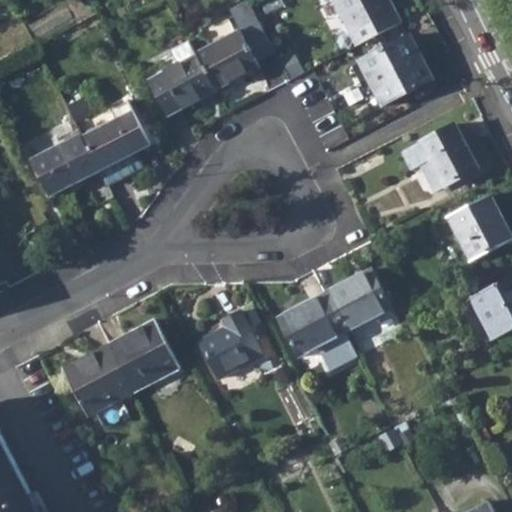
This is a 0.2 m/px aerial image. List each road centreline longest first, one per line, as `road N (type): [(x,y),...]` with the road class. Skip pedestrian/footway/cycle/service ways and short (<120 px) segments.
road 1 (residential): [(158,248),(230,150),(261,138),(281,147),(311,211),(306,233),(281,250)]
road 2 (residential): [(0,333),(158,248)]
road 3 (residential): [(281,250),(158,248)]
